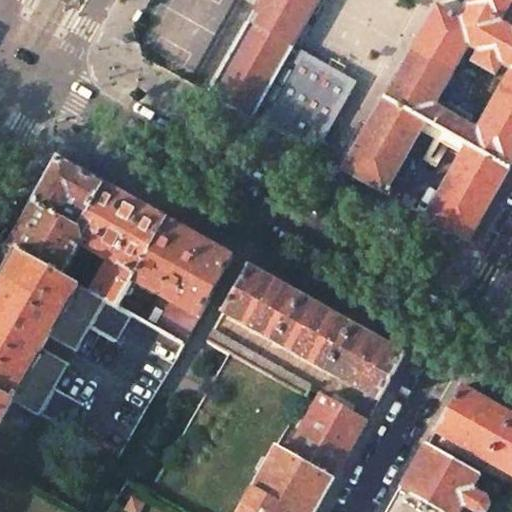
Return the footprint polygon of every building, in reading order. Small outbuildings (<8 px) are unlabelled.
[(291,50),(318,0),(251,0),(259,5),(208,94),(289,140),(305,112),(280,98),(303,57),(291,50)] [(511,0),(466,0),(464,5),(457,18),(511,48),(511,0)] [(511,48),(457,18),(433,5),(381,97),(425,122),(467,145),(509,169),(511,163),(511,48)] [(305,112),(289,140),(310,152),(349,84),(303,57),(280,98),(305,112)] [(385,194),(425,122),(381,97),(340,169),(385,194)] [(468,241),(509,169),(467,145),(426,217),(468,241)] [(79,229),(105,185),(59,159),(34,203),(64,220),(79,229)] [(79,229),(64,220),(58,230),(59,235),(80,247),(84,240),(81,238),(110,188),(105,185),(79,229)] [(84,240),(112,257),(107,265),(119,269),(121,265),(137,274),(167,220),(134,201),(110,188),(81,238),(84,240)] [(64,220),(34,203),(9,247),(22,254),(63,277),(80,247),(59,235),(58,230),(64,220)] [(234,257),(167,220),(137,274),(133,281),(158,295),(200,318),(234,257)] [(63,277),(22,254),(0,292),(0,391),(14,400),(43,349),(50,337),(79,286),(63,277)] [(119,269),(107,265),(91,293),(105,301),(118,308),(123,298),(133,281),(137,274),(121,265),(119,269)] [(302,296),(249,266),(222,313),(275,343),(302,296)] [(91,293),(79,286),(50,337),(76,351),(90,327),(105,301),(91,293)] [(200,318),(158,295),(149,312),(123,298),(118,308),(131,315),(185,346),(200,318)] [(352,324),(302,296),(275,343),(326,371),(352,324)] [(118,308),(105,301),(90,327),(116,342),(131,315),(118,308)] [(405,354),(352,324),(326,371),(378,401),(405,354)] [(311,386),(212,330),(206,341),(230,354),(306,397),(310,388),(311,386)] [(69,364),(43,349),(14,400),(39,415),(54,388),(69,364)] [(184,511),(315,511),(335,478),(290,452),(278,446),(306,397),(230,354),(150,492),(184,511)] [(511,418),(511,414),(461,386),(434,433),(487,463),(511,418)] [(81,404),(54,388),(39,415),(66,430),(81,404)] [(0,424),(14,400),(0,391),(0,424)] [(367,421),(322,395),(305,426),(300,423),(292,435),(298,438),(290,452),(335,478),(367,421)] [(511,418),(487,463),(511,476),(511,418)] [(481,476),(427,445),(402,490),(440,511),(460,511),(463,506),(473,490),(481,476)] [(501,487),(488,480),(480,494),(493,501),(501,487)] [(440,511),(402,490),(389,511),(440,511)] [(480,494),(473,490),(463,506),(473,511),(486,511),(493,501),(480,494)]
